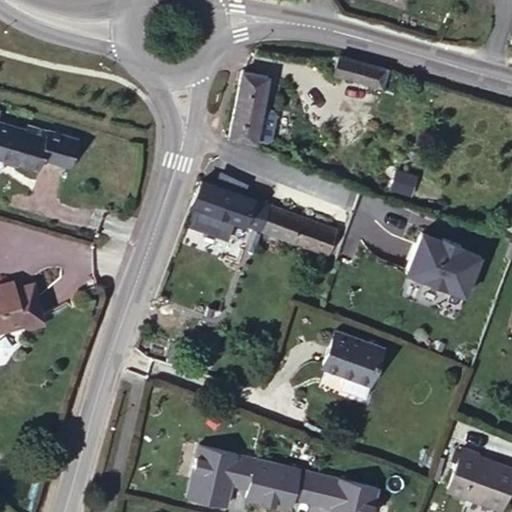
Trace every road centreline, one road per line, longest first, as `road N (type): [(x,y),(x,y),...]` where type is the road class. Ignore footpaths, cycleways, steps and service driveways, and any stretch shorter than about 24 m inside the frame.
road 1 (tertiary): [(182,74),(178,163),(62,511)]
road 2 (tertiary): [(511,79),(291,19),(216,20)]
road 3 (tertiary): [(7,0),(73,30),(127,30)]
